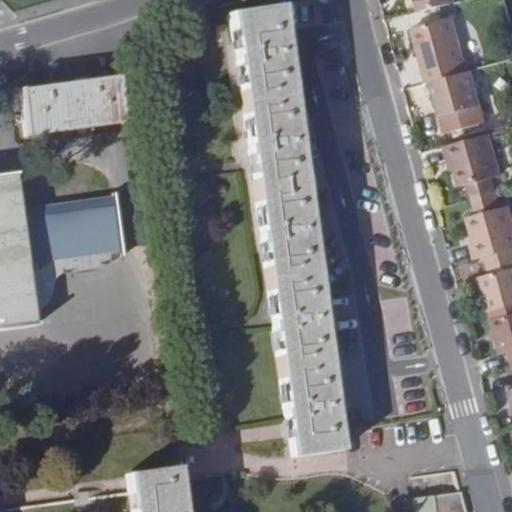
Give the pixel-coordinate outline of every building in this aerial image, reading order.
[(414,0),(418,14),(453,5),(451,0),(414,0)] [(226,17),(289,459),(337,451),(274,10),(226,17)] [(424,85),(429,84),(464,74),(451,20),(410,31),(424,85)] [(464,74),(429,84),(439,117),(479,108),(470,73),(464,74)] [(115,78),(18,91),(24,139),(122,126),(115,78)] [(487,136),(441,148),(446,168),(451,167),(457,186),(467,184),(486,179),(497,176),(487,136)] [(0,178),(0,332),(29,328),(21,266),(14,213),(9,178),(0,178)] [(467,184),(477,217),(496,211),(486,179),(467,184)] [(210,182),(185,186),(188,204),(213,200),(210,182)] [(112,199),(14,213),(21,266),(119,251),(112,199)] [(469,247),(473,262),(486,258),(511,250),(511,224),(507,208),(496,211),(477,217),(465,220),(473,245),(469,247)] [(511,250),(486,258),(490,274),(478,278),(487,313),(511,306),(511,250)] [(511,306),(487,313),(489,318),(511,311),(511,306)] [(511,311),(489,318),(490,323),(511,316),(511,311)] [(511,316),(490,323),(500,357),(511,353),(511,316)] [(221,420),(245,418),(244,401),(220,403),(221,420)] [(124,477),(128,511),(179,511),(174,471),(124,477)] [(463,511),(458,495),(433,498),(434,511),(463,511)] [(434,511),(433,498),(413,499),(413,511),(434,511)]
